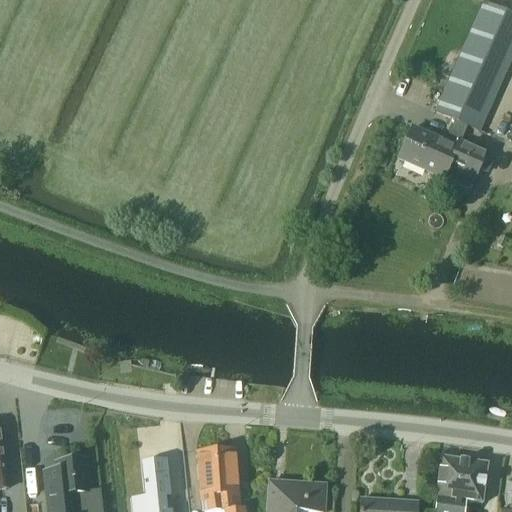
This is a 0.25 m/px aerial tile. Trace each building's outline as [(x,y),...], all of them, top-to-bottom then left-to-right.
[(511,58),(511,16),(483,3),(434,113),(453,122),(467,128),(479,133),(511,58)] [(412,128),(397,161),(444,182),(444,181),(469,192),(473,182),(474,182),(479,171),(487,175),(493,160),(485,157),(459,145),(467,128),(453,122),(444,143),(412,128)] [(215,453),(219,511),(243,511),(236,511),(235,511),(235,496),(238,496),(234,452),(215,453)] [(219,511),(215,453),(196,455),(199,499),(200,499),(201,503),(202,503),(203,511),(219,511)] [(481,506),(487,466),(439,460),(434,500),(437,500),(435,511),(462,511),(464,504),(481,506)] [(55,472),(43,473),(46,511),(100,511),(99,493),(89,494),(86,461),(54,464),(55,472)] [(130,500),(131,511),(165,511),(165,500),(170,499),(166,462),(151,464),(151,468),(141,469),(144,498),(130,500)] [(323,511),(325,488),(267,484),(265,511),(323,511)] [(415,511),(416,506),(360,502),(358,511),(415,511)]
